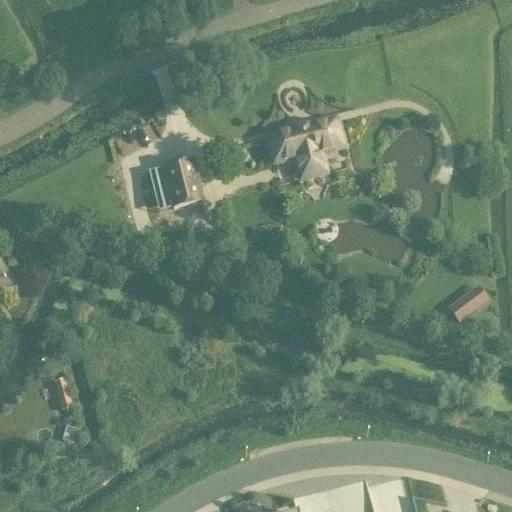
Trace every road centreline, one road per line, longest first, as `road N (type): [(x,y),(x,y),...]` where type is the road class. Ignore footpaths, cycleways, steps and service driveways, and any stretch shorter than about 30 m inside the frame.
road 1 (unclassified): [(175,511),(247,473),(318,456),(396,455),(511,487)]
road 2 (unclassified): [(0,133),(154,53),(309,0)]
